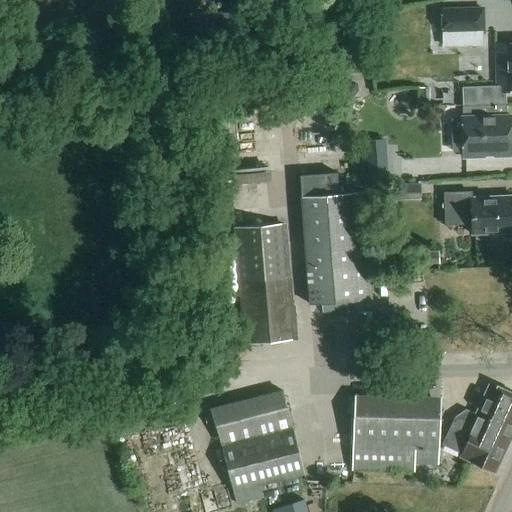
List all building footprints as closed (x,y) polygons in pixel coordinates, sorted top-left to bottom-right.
[(486,36),(485,8),(442,9),(443,37),(486,36)] [(467,87),(468,106),(508,104),(507,93),(511,92),(511,43),(496,44),(498,86),(467,87)] [(418,89),(418,90),(419,104),(429,103),(429,88),(418,89)] [(508,104),(464,106),(464,117),(463,117),(464,157),(511,155),(511,115),(508,116),(508,104)] [(360,142),(361,150),(363,184),(389,182),(386,140),(360,142)] [(277,171),(245,172),(246,181),(277,180),(277,171)] [(309,305),(355,301),(373,300),(365,191),(335,194),(334,174),(300,176),(309,305)] [(420,198),(420,184),(397,184),(398,198),(420,198)] [(473,235),(511,232),(511,196),(472,198),(472,192),(445,193),(446,225),(472,224),(473,235)] [(286,225),(233,230),(245,345),(297,340),(286,225)] [(437,265),(437,252),(422,252),(422,265),(437,265)] [(460,458),(495,474),(511,436),(511,393),(490,383),(475,416),(466,412),(462,421),(455,418),(442,445),(462,455),(460,458)] [(260,485),(305,473),(282,390),(211,409),(236,501),(263,493),(260,485)] [(436,466),(438,411),(439,399),(352,396),(349,471),(413,473),(413,466),(436,466)] [(308,511),(305,501),(272,511),(308,511)]
